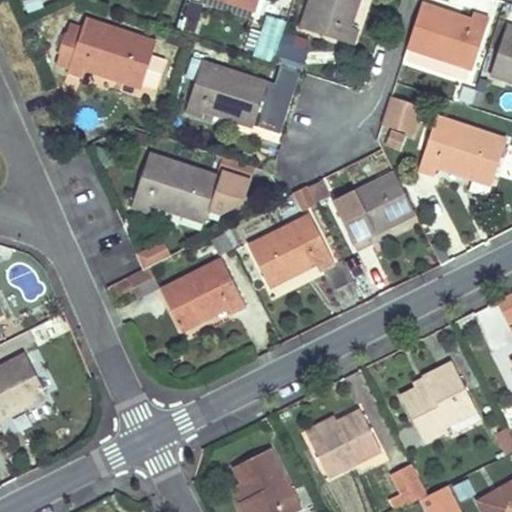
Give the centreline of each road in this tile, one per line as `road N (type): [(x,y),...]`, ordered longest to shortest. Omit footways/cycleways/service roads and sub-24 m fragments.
road 1 (tertiary): [(144,438),(511,256)]
road 2 (residential): [(144,438),(50,229)]
road 3 (tertiary): [(2,511),(144,438)]
road 4 (residential): [(50,229),(0,107)]
